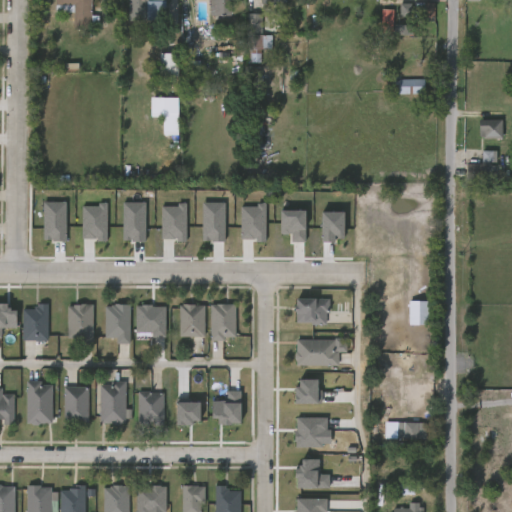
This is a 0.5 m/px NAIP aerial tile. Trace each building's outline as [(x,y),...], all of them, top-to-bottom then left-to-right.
[(91,0),(91,8),(91,29),(74,29),(74,12),(55,12),(55,0),(91,0)] [(144,0),(144,1),(163,1),(163,17),(143,17),(143,20),(126,21),(126,0),(144,0)] [(229,0),(229,16),(207,16),(207,0),(229,0)] [(274,6),(287,5),(286,0),(248,0),(249,12),(274,11),(274,6)] [(423,11),(403,11),(403,19),(411,19),(411,25),(422,26),(423,11)] [(388,24),(400,23),(400,12),(387,12),(388,24)] [(263,27),(263,35),(272,35),(272,49),(261,49),(261,62),(247,62),(247,49),(245,49),(247,13),(263,13),(263,27)] [(250,43),(250,21),(237,21),(238,70),(249,70),(249,57),(260,57),(260,43),(250,43)] [(178,78),(159,78),(160,53),(178,54),(178,78)] [(148,82),(167,83),(167,62),(149,61),(148,82)] [(420,93),(420,94),(396,94),(396,92),(389,92),(389,80),(420,79),(420,93)] [(412,87),(382,88),(382,102),(413,102),(412,87)] [(177,126),(163,126),(163,99),(178,99),(177,126)] [(152,142),(167,142),(166,105),(139,106),(139,125),(152,124),(152,142)] [(502,120),(502,139),(482,139),(482,137),(479,137),(479,120),(502,120)] [(490,127),(467,128),(467,146),(490,146),(490,127)] [(481,169),(481,158),(471,159),(471,170),(481,169)] [(475,182),(474,171),(455,171),(455,182),(475,182)] [(54,210),(31,210),(32,249),(55,249),(54,210)] [(134,249),(134,210),(111,210),(112,249),(134,249)] [(212,210),(190,210),(191,249),(213,249),(212,210)] [(95,212),(70,213),(70,248),(96,248),(95,212)] [(175,249),(175,213),(149,213),(149,247),(165,247),(165,249),(175,249)] [(254,213),(228,213),(229,247),(244,247),(245,250),(254,250),(254,213)] [(293,218),(268,218),(269,243),(280,242),(280,250),(294,250),(293,218)] [(332,219),(309,220),(310,250),(323,250),(323,246),(332,246),(332,219)] [(326,312),(326,313),(323,313),(323,325),(293,323),(293,314),(289,312),(289,306),(291,306),(291,299),(326,299),(326,312)] [(186,303),(204,305),(204,335),(179,335),(179,304),(186,303)] [(212,340),(210,340),(210,304),(235,303),(235,336),(224,336),(224,340),(212,340)] [(24,340),(20,340),(20,309),(31,309),(31,307),(34,307),(34,304),(46,304),(45,341),(24,340)] [(83,304),(89,304),(90,344),(77,344),(77,338),(65,338),(64,306),(83,304)] [(115,304),(127,305),(127,344),(114,344),(114,338),(102,338),(102,306),(108,306),(111,306),(111,304),(115,304)] [(416,308),(397,309),(397,332),(417,332),(416,308)] [(93,346),(105,346),(105,351),(118,352),(119,313),(94,312),(93,346)] [(193,313),(168,312),(168,344),(193,345),(193,313)] [(223,312),(198,312),(198,347),(223,347),(223,312)] [(124,340),(140,340),(140,345),(153,345),(154,313),(124,313),(124,340)] [(332,340),(332,351),(335,351),(335,366),(294,365),(294,361),(292,359),(292,355),(294,352),(294,340),(332,340)] [(40,380),(40,384),(51,384),(51,423),(32,424),(30,422),(27,422),(27,380),(40,380)] [(125,380),(125,422),(112,423),(112,422),(99,422),(99,383),(111,385),(111,380),(125,380)] [(75,425),(63,425),(63,386),(88,386),(88,422),(78,422),(78,425),(75,425)] [(0,387),(1,387),(1,393),(13,393),(13,424),(2,424),(2,419),(0,419),(0,387)] [(306,411),(305,387),(284,387),(285,412),(306,411)] [(149,390),(149,392),(164,392),(163,424),(137,424),(138,390),(149,390)] [(40,432),(41,391),(15,391),(15,432),(40,432)] [(114,391),(88,391),(89,430),(120,430),(119,417),(114,417),(114,391)] [(77,429),(76,394),(52,394),(53,429),(77,429)] [(229,399),(215,398),(215,408),(200,408),(200,430),(229,431),(229,399)] [(152,400),(127,400),(126,429),(151,430),(152,400)] [(188,431),(189,410),(179,409),(179,406),(165,406),(165,431),(188,431)] [(315,425),(284,426),(284,455),(310,455),(310,439),(315,439),(315,425)] [(414,447),(414,430),(373,429),(373,445),(414,447)] [(308,467),(286,466),(284,495),(317,496),(318,482),(307,482),(308,467)] [(0,511),(0,484),(2,486),(14,486),(14,511),(0,511)] [(37,486),(37,488),(48,488),(48,511),(24,511),(24,486),(37,486)] [(56,511),(57,491),(66,491),(66,489),(72,489),(72,486),(82,486),(82,511),(56,511)] [(119,486),(127,487),(126,511),(101,511),(101,488),(106,488),(106,487),(110,486),(119,486)] [(195,486),(202,487),(201,504),(197,504),(197,511),(179,511),(179,486),(195,486)] [(222,486),(222,489),(225,489),(225,491),(238,491),(238,511),(211,511),(212,486),(222,486)] [(154,511),(154,494),(124,495),(124,511),(154,511)] [(419,502),(419,507),(423,507),(423,511),(392,511),(392,508),(408,508),(409,502),(419,502)]
